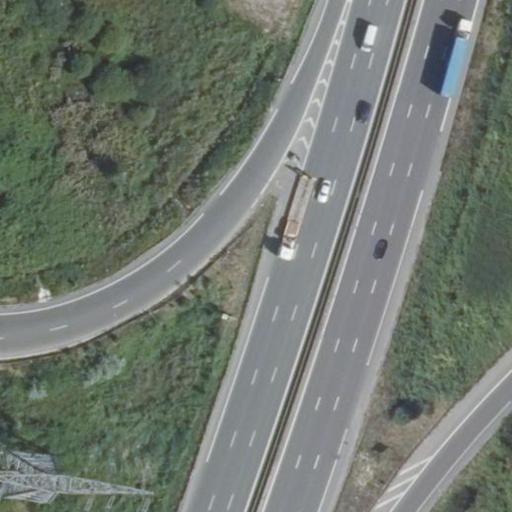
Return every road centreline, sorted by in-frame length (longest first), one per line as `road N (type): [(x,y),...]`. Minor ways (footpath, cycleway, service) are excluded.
road 1 (motorway): [(381,0),(284,328),(218,511)]
road 2 (motorway): [(293,511),(351,351),(452,0)]
road 3 (motorway): [(337,0),(273,167),(215,233),(116,307),(0,338)]
road 4 (motorway): [(408,511),(458,444),(511,390)]
